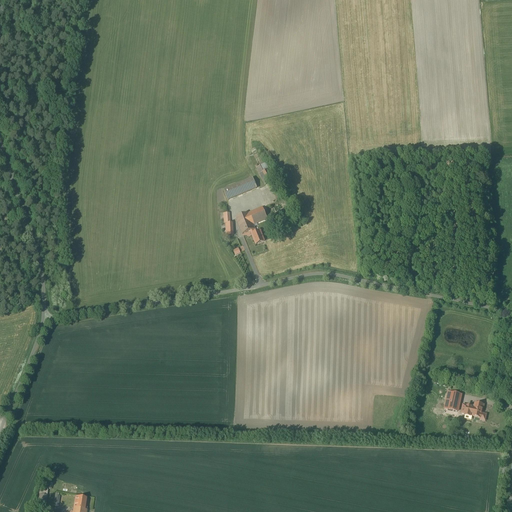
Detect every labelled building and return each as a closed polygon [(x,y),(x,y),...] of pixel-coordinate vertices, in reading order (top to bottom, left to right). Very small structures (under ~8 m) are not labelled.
[(269,169),(259,152),(250,156),(265,185),(268,184),(275,195),(279,193),(274,185),(277,183),(269,169)] [(252,179),(224,191),(228,200),(256,188),(252,179)] [(249,213),(236,218),(242,234),(251,231),(255,229),(253,225),(267,219),(263,208),(249,213)] [(230,213),(222,212),(222,224),(226,224),(227,236),(233,236),(233,224),(230,224),(230,213)] [(260,231),(257,233),(255,229),(251,231),(252,235),(256,245),(264,241),(260,231)] [(461,396),(448,393),(445,409),(458,411),(461,396)] [(467,406),(466,415),(465,416),(470,417),(470,416),(481,419),(480,420),(485,422),(487,415),(482,414),(484,406),(475,404),(474,408),(467,406)] [(76,498),(73,511),(86,511),(87,511),(85,510),(86,499),(76,498)]
